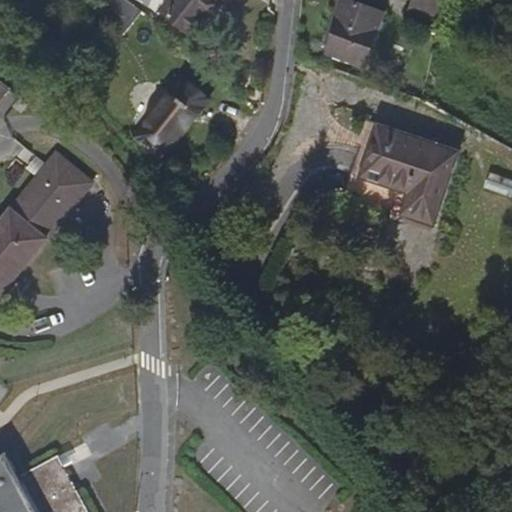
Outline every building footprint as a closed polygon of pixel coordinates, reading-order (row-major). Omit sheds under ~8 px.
[(125,0),(95,0),(91,11),(122,36),(142,13),(125,0)] [(169,0),(161,11),(193,37),(222,0),(169,0)] [(363,69),(383,16),(342,0),(341,0),(332,21),(338,24),(326,55),(363,69)] [(438,33),(446,2),(440,0),(413,0),(406,22),(438,33)] [(163,160),(209,101),(182,80),(136,138),(163,160)] [(0,298),(1,296),(14,281),(45,242),(43,238),(54,225),(57,228),(93,183),(56,153),(46,165),(37,177),(19,199),(23,203),(14,214),(10,210),(0,222),(0,105),(11,92),(0,83),(0,298)] [(21,115),(27,107),(19,100),(12,110),(21,115)] [(435,227),(459,153),(378,126),(359,178),(408,195),(401,216),(435,227)] [(37,177),(46,165),(36,157),(27,168),(37,177)] [(511,178),(488,171),(483,187),(511,197),(511,178)] [(23,203),(19,199),(10,210),(14,214),(23,203)] [(43,238),(45,242),(57,228),(54,225),(43,238)] [(18,286),(14,281),(1,296),(7,300),(18,286)] [(0,511),(87,511),(57,457),(18,477),(6,456),(0,458),(0,511)]
